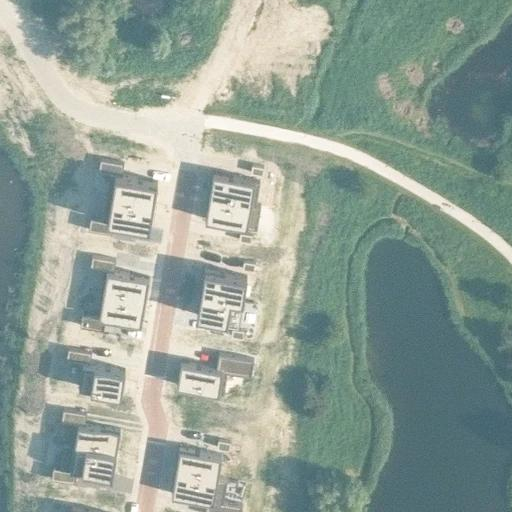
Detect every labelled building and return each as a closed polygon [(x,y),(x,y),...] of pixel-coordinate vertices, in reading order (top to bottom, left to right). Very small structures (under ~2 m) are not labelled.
[(340,0),(336,0),(334,6),(345,11),(348,3),(340,0)] [(285,30),(273,50),(310,72),(323,52),(285,30)] [(324,36),(320,43),(331,49),(335,42),(324,36)] [(273,50),(261,71),(298,93),(310,72),(273,50)] [(290,95),(286,102),(297,108),(301,101),(290,95)] [(121,184),(117,207),(164,215),(168,192),(132,186),(134,174),(111,170),(109,182),(121,184)] [(261,183),(273,185),(274,177),(275,177),(263,175),(261,183)] [(267,214),(271,191),(224,183),(220,207),(272,215),(272,214),(267,214)] [(164,215),(117,207),(113,230),(101,228),(99,240),(123,244),(125,232),(160,238),(164,215)] [(272,215),(220,207),(216,230),(268,239),(272,215)] [(249,250),(250,251),(261,252),(263,244),(251,242),(249,250)] [(118,281),(114,304),(156,311),(160,288),(124,282),(126,270),(103,266),(101,278),(118,281)] [(265,281),(266,273),(254,271),(253,279),(265,281)] [(254,310),(258,286),(215,279),(211,303),(254,310)] [(211,303),(208,326),(250,333),(254,310),(211,303)] [(156,311),(114,304),(110,327),(93,324),(91,336),(114,340),(116,328),(152,335),(156,311)] [(242,346),(253,348),(255,340),(243,338),(242,346)] [(132,404),(136,380),(100,374),(102,362),(79,358),(77,370),(93,373),(89,397),(132,404)] [(190,372),(186,396),(234,404),(238,382),(254,384),(262,386),(265,369),(229,363),(227,378),(190,372)] [(127,464),(131,441),(95,435),(97,423),(74,419),(72,431),(84,433),(80,455),(75,455),(75,456),(127,464)] [(241,452),(229,450),(228,458),(239,460),(241,452)] [(71,479),(64,477),(62,489),(86,493),(88,482),(123,488),(127,464),(75,456),(71,479)] [(190,458),(186,481),(238,490),(238,489),(229,488),(233,465),(190,458)] [(218,511),(217,511),(239,511),(234,511),(238,490),(186,481),(182,504),(218,511)]
